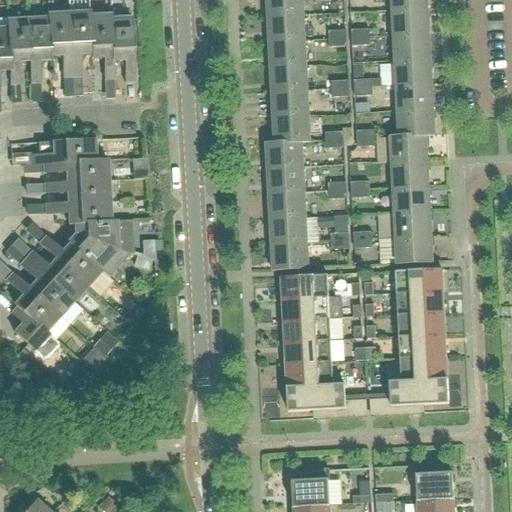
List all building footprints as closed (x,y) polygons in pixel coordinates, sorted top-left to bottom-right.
[(267,0),(268,19),(305,17),(304,0),(267,0)] [(391,0),(393,12),(429,11),(428,0),(391,0)] [(393,12),(394,38),(430,36),(429,11),(393,12)] [(69,15),(72,79),(81,78),(80,57),(91,56),(89,18),(90,17),(90,13),(69,15)] [(50,58),(51,58),(62,58),(63,79),(72,79),(69,15),(47,16),(48,20),(50,58)] [(91,56),(91,60),(103,59),(104,81),(114,81),(113,63),(112,63),(110,21),(111,20),(111,16),(90,17),(89,18),(91,56)] [(268,19),(270,44),(306,42),(305,17),(268,19)] [(112,63),(113,63),(124,62),(125,84),(135,84),(131,19),(111,20),(110,21),(112,63)] [(30,63),(29,63),(30,85),(40,85),(39,63),(51,62),(51,58),(50,58),(48,20),(28,21),(30,63)] [(10,73),(9,73),(10,86),(20,86),(18,64),(29,63),(30,63),(28,21),(6,22),(7,30),(8,30),(10,73)] [(8,30),(7,30),(0,30),(0,73),(9,73),(10,73),(8,30)] [(352,32),(353,40),(371,39),(370,31),(352,32)] [(328,33),(328,41),(347,40),(346,32),(328,33)] [(394,38),(395,63),(432,61),(430,36),(394,38)] [(371,39),(353,40),(353,48),(371,46),(371,39)] [(347,40),(328,41),(329,49),(347,48),(347,40)] [(270,44),(271,69),(308,67),(306,42),(270,44)] [(432,61),(395,63),(397,88),(433,86),(432,61)] [(391,85),(391,63),(384,63),(383,85),(391,85)] [(309,92),(308,67),(271,69),(272,94),(309,92)] [(355,90),(373,89),(373,81),(355,82),(355,90)] [(331,84),(331,92),(350,91),(349,83),(331,84)] [(397,88),(398,113),(434,111),(433,86),(397,88)] [(373,89),(355,90),(356,98),(374,97),(373,89)] [(350,91),(331,92),(332,100),(350,99),(350,91)] [(272,94),(274,120),(310,118),(309,92),(272,94)] [(436,137),(434,111),(398,113),(399,138),(399,139),(427,137),(427,138),(436,137)] [(312,144),(310,118),(274,120),(275,145),(303,144),(312,144)] [(357,133),(358,141),(376,140),(375,132),(357,133)] [(326,134),(326,142),(345,142),(344,133),(326,134)] [(429,163),(427,138),(427,137),(399,139),(399,138),(391,138),(392,165),(429,163)] [(376,148),(376,140),(358,141),(358,149),(376,148)] [(95,163),(95,162),(94,142),(52,144),(53,156),(31,157),(31,167),(43,166),(95,163)] [(345,150),(345,142),(326,142),(327,151),(345,150)] [(305,169),(303,144),(275,145),(267,145),(268,171),(305,169)] [(66,174),(66,185),(109,183),(107,162),(95,162),(95,163),(43,166),(44,175),(66,174)] [(392,165),(393,190),(430,188),(429,163),(392,165)] [(269,196),(306,194),(305,169),(268,171),(269,196)] [(110,204),(109,183),(66,185),(44,186),(45,195),(67,194),(67,205),(67,206),(110,204)] [(352,184),(352,193),(370,192),(370,183),(352,184)] [(329,194),(347,193),(347,184),(328,186),(329,194)] [(430,188),(393,190),(395,215),(431,213),(430,188)] [(370,192),(352,193),(353,201),(371,200),(370,192)] [(348,201),(347,193),(329,194),(329,202),(348,201)] [(269,196),(271,221),(307,220),(306,194),(269,196)] [(67,206),(67,205),(45,206),(46,216),(67,215),(68,226),(116,224),(116,223),(111,223),(110,204),(67,206)] [(395,215),(396,240),(433,238),(431,213),(395,215)] [(336,235),(349,234),(350,234),(348,215),(318,217),(319,229),(336,228),(336,235)] [(271,221),(272,247),(308,245),(307,220),(271,221)] [(118,251),(116,224),(68,226),(68,227),(74,227),(74,235),(74,236),(118,251)] [(354,234),(355,242),(373,241),(372,233),(354,234)] [(331,236),(332,244),(350,243),(349,235),(331,236)] [(74,236),(68,243),(101,273),(101,272),(107,278),(129,254),(118,251),(74,236)] [(101,273),(68,243),(67,244),(69,245),(62,253),(46,238),(39,246),(55,260),(56,260),(87,288),(101,273)] [(434,264),(433,238),(396,240),(397,266),(434,264)] [(373,241),(355,242),(355,250),(373,249),(373,241)] [(350,251),(350,243),(332,244),(332,252),(350,251)] [(310,271),(308,245),(272,247),(273,273),(310,271)] [(32,254),(26,260),(73,304),(87,288),(56,260),(55,260),(48,268),(32,254)] [(73,304),(26,260),(20,267),(36,282),(29,290),(60,319),(73,304)] [(397,296),(444,293),(443,271),(396,273),(397,296)] [(14,306),(17,308),(49,337),(49,336),(46,334),(60,319),(29,290),(13,275),(6,282),(22,297),(14,306)] [(329,277),(282,279),(283,301),(330,299),(329,277)] [(352,285),(352,297),(360,297),(360,285),(352,285)] [(365,285),(366,297),(374,297),(373,285),(365,285)] [(399,317),(445,315),(444,293),(397,296),(399,317)] [(330,299),(283,301),(284,323),(331,321),(330,299)] [(49,337),(17,308),(14,306),(17,309),(11,315),(22,325),(14,334),(42,359),(47,359),(58,347),(57,344),(49,337)] [(353,307),(353,319),(362,318),(361,306),(353,307)] [(366,307),(367,319),(375,319),(375,306),(366,307)] [(445,315),(399,317),(400,339),(446,336),(445,315)] [(332,339),(348,338),(347,319),(331,319),(332,339)] [(331,321),(284,323),(285,345),(332,342),(331,321)] [(354,328),(355,340),(363,340),(362,328),(354,328)] [(368,328),(368,340),(376,340),(376,328),(368,328)] [(446,336),(400,339),(401,360),(447,358),(446,336)] [(332,342),(285,345),(287,366),(333,364),(332,342)] [(376,350),(364,350),(356,351),(357,363),(377,362),(376,350)] [(450,405),(447,358),(401,360),(402,383),(391,383),(392,402),(372,403),(373,418),(424,415),(424,407),(450,405)] [(333,364),(287,366),(289,414),(315,412),(316,421),(367,418),(366,403),(347,404),(346,386),(334,386),(333,364)] [(76,377),(83,384),(91,375),(81,366),(77,371),(76,377)] [(434,467),(416,467),(418,502),(455,500),(453,474),(435,475),(434,467)] [(311,482),(293,483),(294,509),(330,507),(329,472),(311,473),(311,482)] [(354,506),(372,505),(370,483),(360,483),(361,497),(354,498),(354,506)] [(377,496),(377,504),(395,504),(394,496),(377,496)] [(418,511),(455,511),(455,500),(418,502),(418,511)] [(47,511),(36,501),(29,509),(23,503),(15,511),(47,511)]
